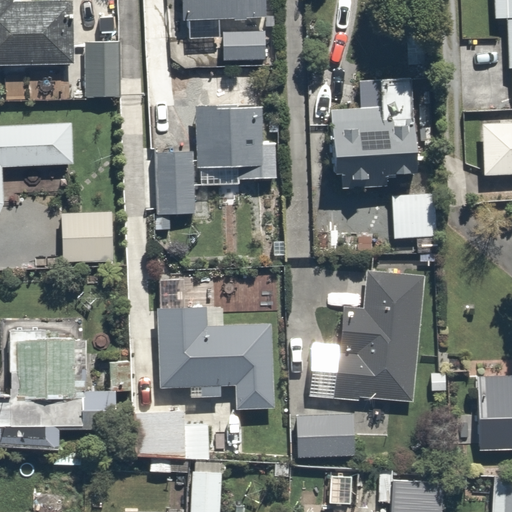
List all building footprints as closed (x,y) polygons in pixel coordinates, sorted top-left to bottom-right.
[(12,0),(0,0),(0,65),(74,64),(72,0),(13,2),(12,0)] [(182,0),(183,21),(266,17),(265,0),(182,0)] [(511,0),(487,0),(489,9),(499,8),(506,91),(511,90),(511,0)] [(264,31),(222,32),(223,61),(265,59),(264,31)] [(119,41),(85,43),(85,98),(119,97),(119,41)] [(374,72),(374,107),(320,107),(320,185),(421,186),(422,107),(400,107),(400,72),(374,72)] [(262,109),(197,107),(199,167),(239,167),(240,178),(276,179),(275,144),(263,144),(262,109)] [(511,115),(471,117),(473,170),(511,168),(511,115)] [(73,164),(72,122),(0,126),(0,211),(3,204),(2,166),(73,164)] [(194,153),(156,153),(157,214),(196,214),(194,153)] [(111,212),(62,215),(64,262),(113,259),(111,212)] [(413,401),(425,276),(367,271),(364,308),(345,306),(341,345),(313,343),(308,397),(359,402),(360,396),(413,401)] [(197,300),(151,299),(150,381),(226,382),(226,402),(262,403),(263,327),(196,327),(197,300)] [(0,390),(0,415),(85,418),(87,319),(2,317),(0,390)] [(511,372),(473,375),(479,446),(511,443),(511,372)] [(204,406),(127,401),(124,446),(201,451),(204,406)] [(352,414),(297,416),(299,457),(355,455),(352,414)] [(220,511),(223,462),(193,462),(189,511),(220,511)] [(492,511),(511,511),(511,477),(494,477),(492,511)] [(442,511),(444,484),(394,481),(392,511),(442,511)]
